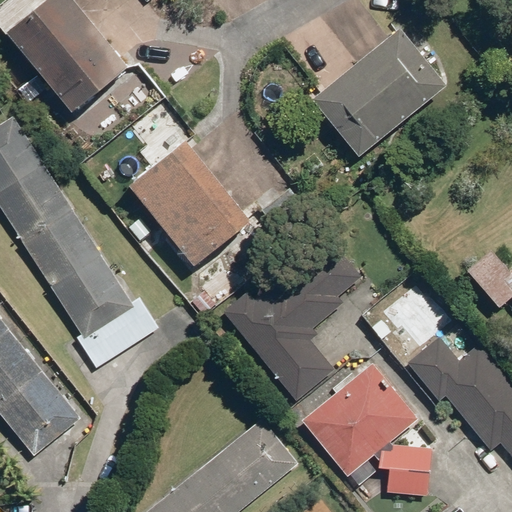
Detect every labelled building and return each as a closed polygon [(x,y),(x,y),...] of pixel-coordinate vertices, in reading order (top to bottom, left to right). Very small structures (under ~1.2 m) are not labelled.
[(77,0),(44,0),(8,29),(73,109),(129,64),(77,0)] [(401,25),(313,97),(360,154),(449,83),(401,25)] [(14,115),(0,124),(0,204),(83,334),(78,337),(97,367),(159,328),(140,299),(133,303),(14,115)] [(187,137),(131,181),(195,264),(252,220),(187,137)] [(249,290),(224,310),(297,400),(336,369),(312,340),(319,334),(314,329),(345,304),(338,295),(361,277),(335,243),(312,262),(307,257),(255,298),(249,290)] [(511,271),(494,248),(469,269),(500,305),(511,296),(511,271)] [(0,408),(36,453),(81,418),(0,315),(0,408)] [(511,382),(480,343),(460,359),(440,336),(408,361),(440,400),(446,395),(491,450),(501,442),(511,455),(511,382)] [(335,392),(302,418),(348,475),(375,453),(380,459),(379,466),(391,467),(389,491),(428,495),(433,447),(393,443),(391,440),(419,418),(373,361),(368,366),(364,362),(331,388),(335,392)] [(263,417),(146,511),(239,511),(300,463),(263,417)]
